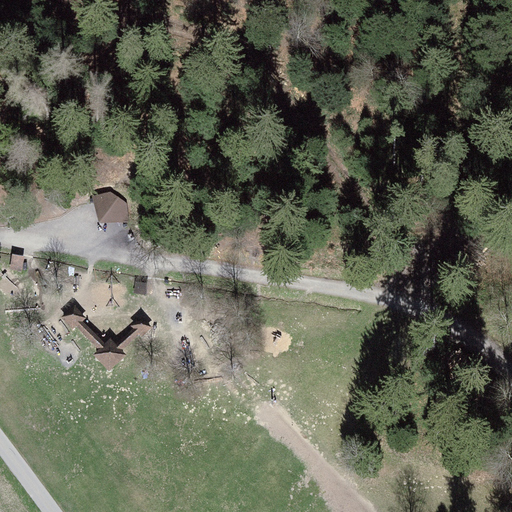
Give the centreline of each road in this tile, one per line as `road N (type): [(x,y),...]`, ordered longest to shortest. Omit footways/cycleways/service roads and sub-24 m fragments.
road 1 (track): [(0,237),(413,304),(487,350),(511,376)]
road 2 (track): [(83,0),(215,36),(289,100),(414,272),(417,286),(401,302)]
